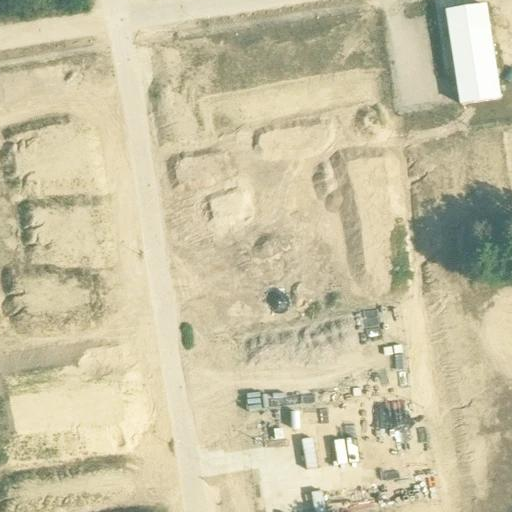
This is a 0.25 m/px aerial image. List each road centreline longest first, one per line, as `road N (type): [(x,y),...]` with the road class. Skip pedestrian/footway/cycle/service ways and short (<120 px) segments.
road 1 (residential): [(109,22),(188,511)]
road 2 (unclassified): [(109,22),(245,0)]
